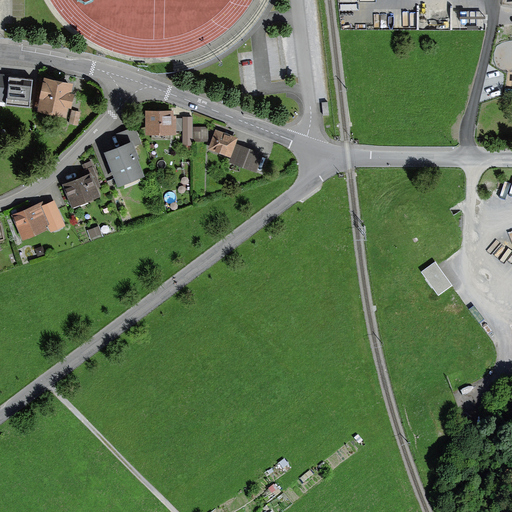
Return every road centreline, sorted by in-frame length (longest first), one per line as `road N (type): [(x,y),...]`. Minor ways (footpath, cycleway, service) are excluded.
road 1 (residential): [(45,381),(295,194),(326,153)]
road 2 (residential): [(130,79),(326,153)]
road 3 (residential): [(0,206),(45,181),(117,109),(130,79)]
road 4 (track): [(45,381),(174,511)]
road 5 (unclassified): [(336,156),(511,159)]
road 6 (residential): [(0,51),(130,79)]
